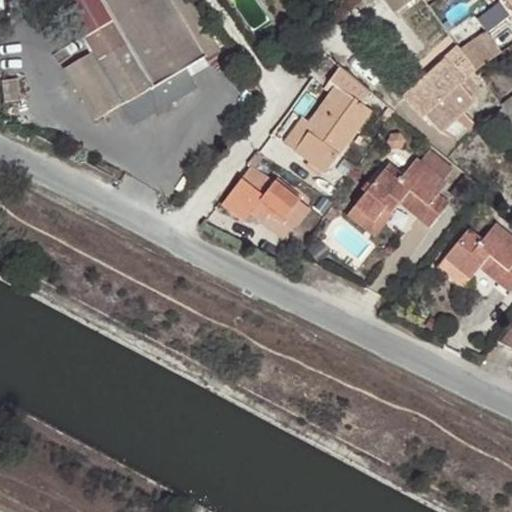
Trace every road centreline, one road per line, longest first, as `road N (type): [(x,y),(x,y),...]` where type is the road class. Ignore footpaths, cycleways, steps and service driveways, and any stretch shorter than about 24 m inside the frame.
road 1 (unclassified): [(511,400),(153,220)]
road 2 (residential): [(205,0),(255,81),(153,220)]
road 3 (unclassified): [(153,220),(0,143)]
